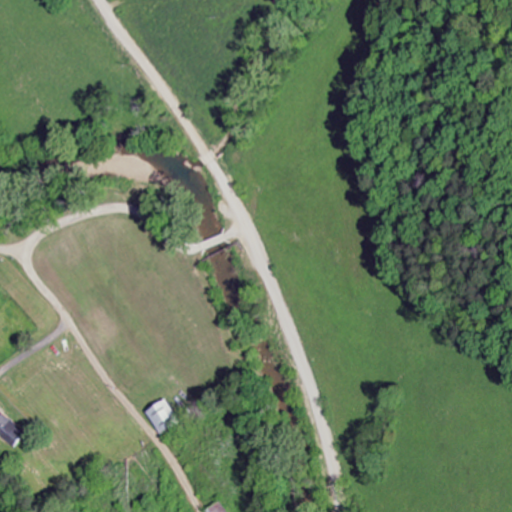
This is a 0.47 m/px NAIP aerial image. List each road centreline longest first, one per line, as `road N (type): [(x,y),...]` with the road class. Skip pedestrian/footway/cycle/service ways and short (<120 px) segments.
road 1 (residential): [(341,511),(316,400),(249,230),(99,0)]
road 2 (residential): [(35,243),(27,260),(32,276),(159,446),(198,511)]
road 3 (residential): [(230,213),(173,204),(130,208),(0,248)]
